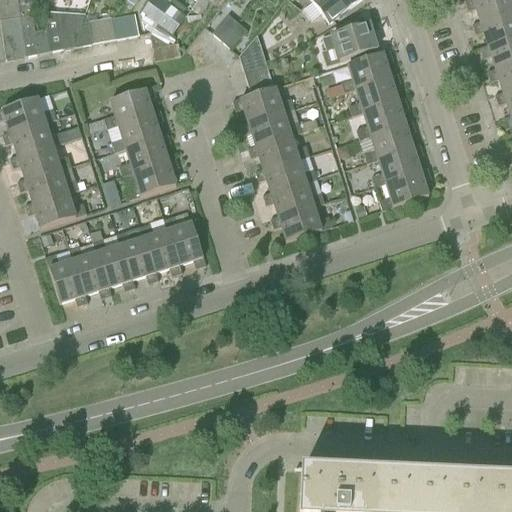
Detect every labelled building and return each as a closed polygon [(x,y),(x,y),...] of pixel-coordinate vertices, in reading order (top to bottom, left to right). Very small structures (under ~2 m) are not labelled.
[(0,0),(0,37),(4,65),(25,61),(16,9),(17,9),(15,0),(0,0)] [(31,21),(31,8),(31,7),(30,0),(15,0),(17,9),(16,9),(25,61),(38,58),(35,36),(33,20),(31,21)] [(152,0),(140,17),(156,28),(167,13),(168,11),(167,10),(153,0),(152,0)] [(181,0),(175,0),(170,9),(175,12),(183,1),(181,0)] [(198,0),(190,14),(199,20),(211,0),(198,0)] [(311,0),(309,2),(329,28),(362,2),(361,0),(311,0)] [(511,16),(511,5),(509,7),(506,0),(481,0),(476,2),(475,1),(463,5),(466,15),(475,13),(479,26),(480,27),(511,16)] [(156,28),(148,38),(151,53),(177,48),(175,35),(183,23),(167,13),(156,28)] [(511,16),(480,27),(479,26),(470,29),(474,39),(483,36),(487,49),(487,50),(511,42),(511,16)] [(83,26),(85,20),(47,18),(44,35),(47,35),(49,56),(75,52),(83,26)] [(111,23),(111,22),(92,48),(137,40),(133,19),(111,23)] [(220,46),(236,28),(225,19),(210,37),(220,46)] [(375,54),(371,39),(373,38),(368,31),(367,27),(366,28),(360,20),(346,30),(347,34),(320,42),(324,55),(334,52),(338,66),(375,54)] [(83,26),(75,52),(92,48),(111,22),(110,21),(83,26)] [(246,37),(236,28),(220,46),(230,55),(246,37)] [(47,35),(44,35),(35,36),(38,58),(49,56),(47,35)] [(242,77),(265,70),(256,39),(237,61),(242,77)] [(511,42),(487,50),(487,49),(478,52),(481,63),(490,60),(494,73),(495,74),(511,68),(511,42)] [(180,61),(177,48),(151,53),(153,66),(180,61)] [(387,82),(387,81),(383,68),(392,65),(388,55),(376,59),(376,60),(346,69),(351,84),(339,88),(343,99),(354,95),(353,93),(387,82)] [(511,68),(495,74),(494,73),(486,76),(489,86),(498,84),(502,96),(502,98),(511,94),(511,68)] [(265,70),(242,77),(249,96),(272,89),(265,70)] [(353,93),(354,95),(358,108),(348,111),(351,122),(362,119),(361,117),(395,106),(394,105),(390,92),(399,89),(396,78),(387,81),(387,82),(353,93)] [(150,118),(150,117),(146,104),(154,102),(151,91),(139,95),(139,96),(109,106),(113,120),(102,124),(106,135),(117,132),(116,129),(150,118)] [(281,116),(282,118),(293,114),(289,103),(278,107),(274,93),(244,102),(243,102),(231,105),(234,116),(243,113),(247,126),(248,127),(281,116)] [(511,94),(502,98),(502,96),(493,99),(497,110),(505,107),(510,120),(510,121),(511,120),(511,94)] [(361,117),(362,119),(366,132),(355,135),(358,146),(369,142),(368,140),(402,129),(402,128),(398,115),(407,113),(403,102),(394,105),(395,106),(361,117)] [(44,126),(44,128),(54,125),(51,114),(41,117),(36,103),(6,112),(5,112),(0,113),(0,124),(5,123),(9,136),(10,137),(44,126)] [(116,129),(117,132),(121,144),(110,147),(114,158),(124,154),(123,153),(157,142),(157,141),(153,128),(162,125),(159,115),(150,117),(150,118),(116,129)] [(248,127),(247,126),(238,129),(242,140),(250,137),(255,150),(255,151),(289,140),(289,142),(300,138),(297,127),(286,130),(282,118),(281,116),(248,127)] [(511,120),(510,121),(510,120),(501,123),(504,134),(511,131),(511,120)] [(10,137),(9,136),(0,139),(4,150),(13,147),(17,160),(17,161),(52,150),(52,152),(62,149),(59,138),(48,141),(44,128),(44,126),(10,137)] [(368,140),(369,142),(373,155),(362,159),(366,170),(377,166),(376,164),(410,153),(410,152),(406,139),(414,136),(411,126),(402,128),(402,129),(368,140)] [(123,153),(124,154),(129,168),(117,172),(121,183),(131,179),(131,177),(165,166),(165,165),(161,152),(169,149),(166,138),(157,141),(157,142),(123,153)] [(255,151),(255,150),(246,153),(249,163),(258,160),(262,173),(263,174),(297,164),(297,165),(308,162),(304,151),(293,155),(289,142),(289,140),(255,151)] [(376,164),(377,166),(381,179),(370,183),(373,193),(385,189),(385,187),(417,177),(417,176),(413,163),(422,160),(418,149),(410,152),(410,153),(376,164)] [(17,161),(17,160),(8,163),(11,173),(20,170),(25,183),(25,184),(59,174),(59,176),(70,172),(66,161),(56,165),(52,152),(52,150),(17,161)] [(131,177),(131,179),(136,192),(125,195),(128,205),(174,190),(174,189),(173,189),(168,175),(177,172),(174,162),(165,165),(165,166),(131,177)] [(266,184),(270,197),(270,198),(304,187),(304,189),(316,186),(312,175),(301,178),(297,165),(297,164),(263,174),(262,173),(254,176),(257,187),(266,184)] [(385,187),(385,189),(389,201),(377,205),(381,216),(427,201),(426,200),(425,201),(420,186),(429,183),(426,173),(417,176),(417,177),(385,187)] [(25,184),(25,183),(16,186),(19,197),(28,194),(32,207),(32,208),(66,197),(67,199),(77,196),(74,185),(63,188),(59,176),(59,174),(25,184)] [(270,198),(270,197),(261,200),(264,210),(273,208),(278,221),(310,211),(311,213),(323,209),(319,198),(309,202),(304,189),(304,187),(270,198)] [(32,208),(32,207),(23,210),(27,221),(35,218),(40,232),(39,232),(39,233),(84,219),(81,209),(71,212),(67,199),(66,197),(32,208)] [(363,210),(355,212),(357,222),(366,219),(363,210)] [(278,221),(269,223),(272,234),(281,231),(285,245),(284,246),(284,247),(331,232),(327,221),(315,225),(311,213),(310,211),(278,221)] [(349,214),(344,216),(347,226),(352,225),(349,214)] [(178,269),(191,265),(194,273),(205,270),(201,258),(200,258),(190,227),(189,228),(190,229),(177,233),(173,221),(162,225),(165,236),(167,235),(178,269)] [(167,235),(165,236),(153,240),(149,229),(139,232),(142,243),(143,243),(154,277),(155,276),(168,272),(171,281),(181,278),(178,269),(167,235)] [(143,243),(142,243),(129,247),(126,237),(115,240),(118,250),(119,250),(130,284),(131,284),(144,280),(147,289),(157,285),(155,276),(154,277),(143,243)] [(49,240),(39,243),(42,253),(51,250),(49,240)] [(119,250),(118,250),(105,254),(101,244),(91,247),(95,258),(96,258),(107,292),(108,291),(121,287),(123,296),(134,293),(131,284),(130,284),(119,250)] [(96,258),(95,258),(82,262),(79,251),(67,255),(71,267),(73,267),(83,299),(84,299),(97,295),(100,304),(110,300),(108,291),(107,292),(96,258)] [(73,267),(71,267),(58,271),(55,259),(44,262),(59,308),(60,308),(59,307),(73,302),(76,311),(87,308),(84,299),(83,299),(73,267)] [(293,475),(297,475),(300,475),(298,511),(511,511),(511,491),(356,484),(356,476),(293,474),(293,475)]
